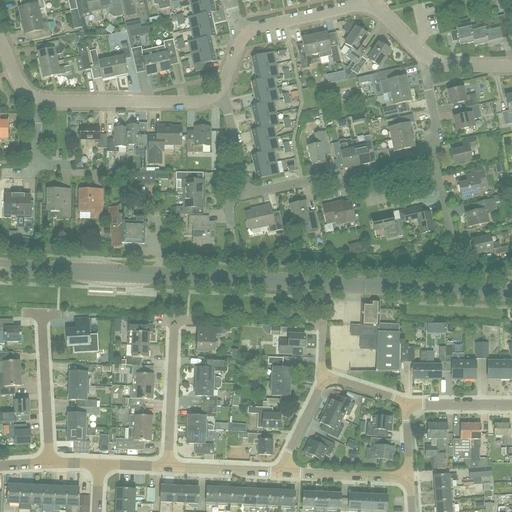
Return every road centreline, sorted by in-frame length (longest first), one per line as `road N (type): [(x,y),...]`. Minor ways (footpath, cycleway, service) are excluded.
road 1 (primary): [(511,292),(0,266)]
road 2 (residential): [(438,177),(373,190),(325,176),(245,193)]
road 3 (residential): [(221,87),(194,102),(38,100)]
road 4 (residential): [(48,462),(42,312)]
road 5 (residential): [(168,467),(173,318)]
road 6 (residential): [(372,3),(263,26),(239,40)]
road 7 (residential): [(279,472),(409,478)]
road 8 (residential): [(438,177),(422,56)]
